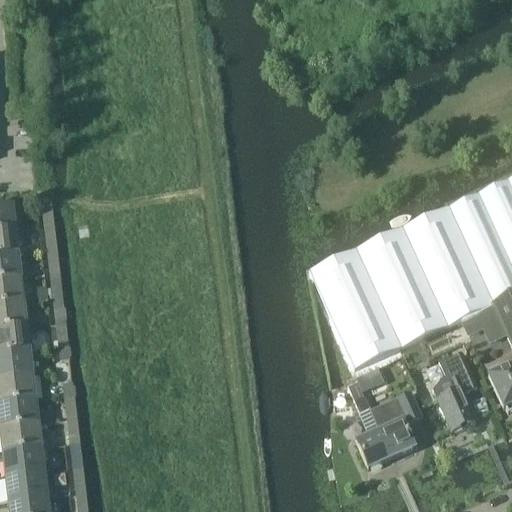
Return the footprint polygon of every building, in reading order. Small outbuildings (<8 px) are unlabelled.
[(511,181),(309,274),(354,373),(511,299),(511,181)] [(52,204),(42,205),(45,229),(55,228),(52,204)] [(0,234),(16,233),(13,208),(0,209),(0,234)] [(48,254),(57,252),(55,228),(45,229),(48,254)] [(0,259),(19,257),(16,233),(0,234),(0,259)] [(50,278),(60,277),(57,252),(48,254),(50,278)] [(0,283),(22,281),(19,257),(0,259),(0,283)] [(53,302),(63,301),(60,277),(50,278),(53,302)] [(0,308),(24,306),(22,281),(0,283),(0,308)] [(511,300),(494,309),(462,323),(470,341),(486,333),(491,347),(508,339),(511,348),(511,300)] [(56,326),(66,325),(63,301),(53,302),(56,326)] [(0,333),(27,330),(24,306),(0,308),(0,333)] [(59,351),(69,350),(66,325),(56,326),(59,351)] [(0,357),(30,354),(27,330),(0,333),(0,357)] [(61,364),(70,362),(69,350),(59,351),(61,364)] [(0,382),(33,378),(30,354),(0,357),(0,382)] [(443,381),(432,392),(437,403),(451,435),(476,424),(464,397),(469,395),(477,391),(462,356),(440,366),(446,380),(445,380),(443,381)] [(511,361),(498,368),(491,371),(490,375),(491,378),(488,379),(503,412),(506,411),(508,416),(511,414),(511,361)] [(0,406),(36,403),(33,378),(0,382),(0,406)] [(63,387),(65,401),(75,400),(73,386),(63,387)] [(384,445),(360,390),(350,394),(355,404),(354,405),(369,439),(356,445),(368,472),(392,462),(384,445)] [(410,396),(370,414),(384,445),(392,462),(415,451),(405,430),(422,423),(410,396)] [(75,400),(65,401),(68,423),(78,422),(75,400)] [(0,426),(1,431),(39,427),(36,403),(0,406),(0,426)] [(71,448),(80,447),(78,422),(68,423),(71,448)] [(4,456),(42,451),(39,427),(1,431),(4,456)] [(73,472),(83,471),(80,447),(71,448),(73,472)] [(6,480),(45,475),(42,451),(4,456),(6,480)] [(76,496),(86,495),(83,471),(73,472),(76,496)] [(9,504),(48,500),(45,475),(6,480),(9,504)] [(78,511),(88,511),(86,495),(76,496),(78,511)] [(10,511),(49,511),(48,500),(9,504),(10,511)]
